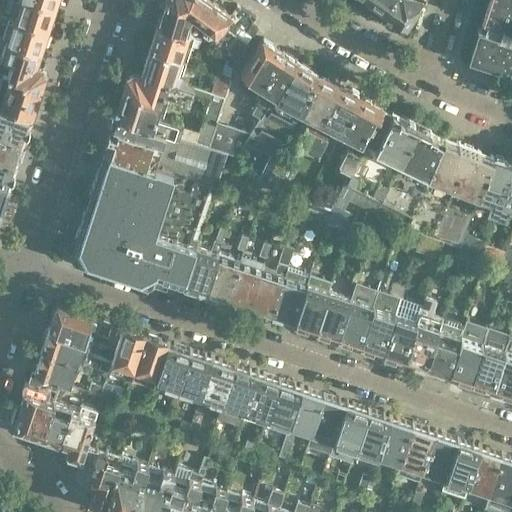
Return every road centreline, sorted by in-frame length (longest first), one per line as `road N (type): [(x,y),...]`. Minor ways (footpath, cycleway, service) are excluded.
road 1 (residential): [(24,262),(511,427)]
road 2 (residential): [(24,262),(110,0)]
road 3 (residential): [(289,0),(428,84)]
